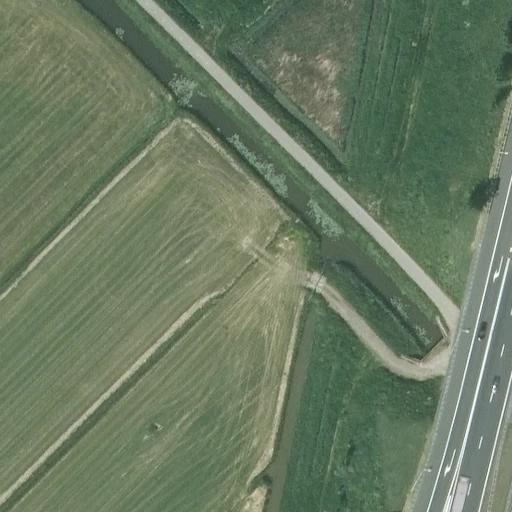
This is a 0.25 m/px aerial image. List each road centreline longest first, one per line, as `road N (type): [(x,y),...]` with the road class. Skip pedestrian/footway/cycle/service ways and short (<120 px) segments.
road 1 (unclassified): [(511,373),(141,0)]
road 2 (track): [(446,307),(452,337),(422,372),(398,363),(321,286),(251,249)]
road 3 (motorway): [(511,242),(433,511)]
road 4 (motorway): [(511,307),(463,511)]
